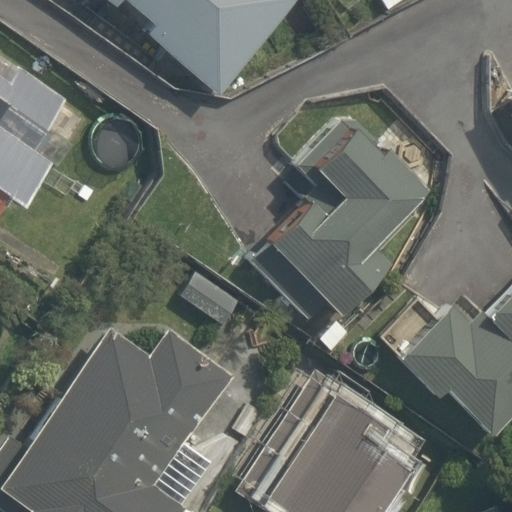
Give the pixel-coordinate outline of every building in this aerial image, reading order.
[(131,0),(168,29),(161,37),(246,104),(327,0),(131,0)] [(0,74),(0,238),(0,239),(18,207),(35,216),(62,168),(37,154),(72,93),(14,60),(4,77),(0,74)] [(440,197),(364,118),(316,164),(347,195),(277,263),(323,311),(440,197)] [(469,300),(415,360),(511,447),(511,321),(504,331),(469,300)] [(0,386),(1,385),(0,383),(0,341),(17,317),(0,305),(0,386)] [(202,511),(232,465),(207,450),(254,376),(184,332),(170,355),(126,327),(58,436),(38,424),(0,484),(0,491),(32,511),(202,511)] [(413,511),(451,456),(327,373),(251,487),(289,511),(413,511)] [(511,511),(511,505),(510,502),(482,511),(511,511)]
